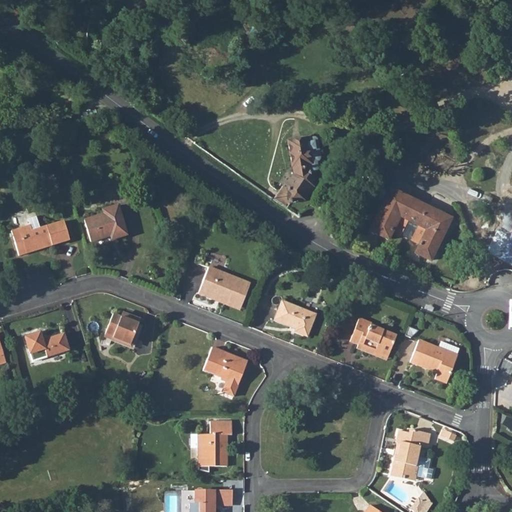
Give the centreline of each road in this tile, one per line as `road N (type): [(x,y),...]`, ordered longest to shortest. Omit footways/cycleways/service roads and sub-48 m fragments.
road 1 (tertiary): [(0,21),(322,248),(477,312)]
road 2 (residential): [(288,351),(117,284),(0,312)]
road 3 (residential): [(253,486),(358,480),(388,392)]
road 4 (residential): [(253,486),(255,412),(288,351)]
